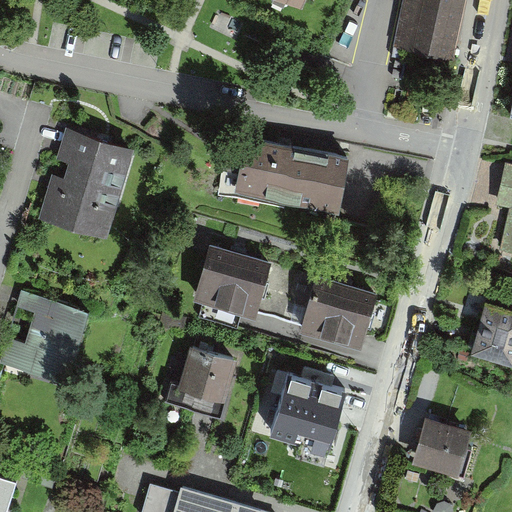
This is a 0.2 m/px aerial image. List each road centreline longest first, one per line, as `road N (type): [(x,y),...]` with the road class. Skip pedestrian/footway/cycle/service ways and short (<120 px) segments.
road 1 (unclassified): [(467,149),(29,65)]
road 2 (residential): [(360,511),(467,149)]
road 3 (residential): [(467,149),(494,0)]
